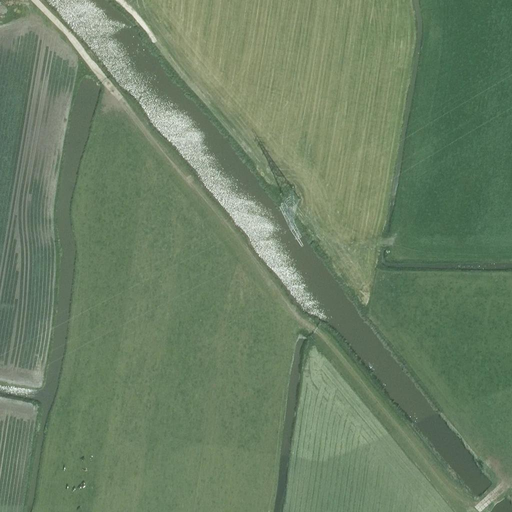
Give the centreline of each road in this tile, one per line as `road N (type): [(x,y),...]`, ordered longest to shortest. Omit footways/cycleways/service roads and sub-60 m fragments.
road 1 (track): [(291,314),(80,46),(31,0)]
road 2 (track): [(511,482),(472,510),(315,329),(291,314)]
road 3 (track): [(259,511),(291,314)]
